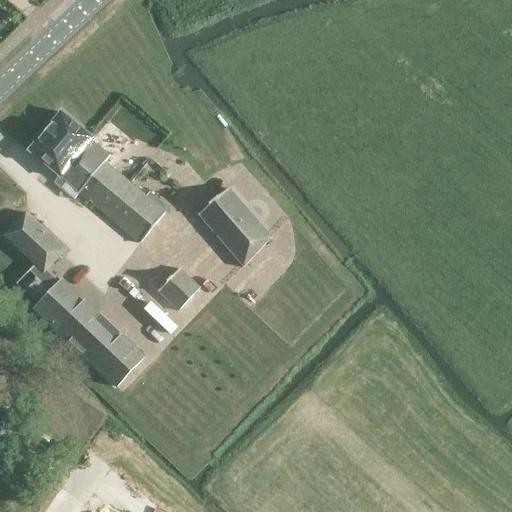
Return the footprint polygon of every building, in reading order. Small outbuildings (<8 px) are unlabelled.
[(167,214),(142,193),(106,163),(111,158),(93,143),(95,140),(62,112),(29,152),(62,181),(63,179),(141,245),(167,214)] [(272,239),(230,189),(199,216),(244,269),(272,239)] [(37,263),(43,269),(46,265),(64,248),(26,211),(6,232),(37,263)] [(39,307),(35,311),(116,390),(144,361),(46,265),(43,269),(37,263),(31,269),(35,274),(36,273),(54,291),(39,307)] [(39,307),(54,291),(36,273),(35,274),(21,289),(39,307)] [(159,296),(179,315),(201,293),(181,273),(159,296)]
